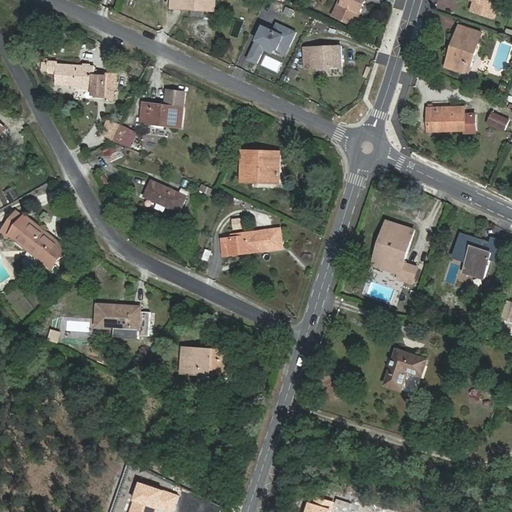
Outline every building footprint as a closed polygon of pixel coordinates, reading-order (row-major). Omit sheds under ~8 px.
[(180,6),(216,7),(215,0),(171,0),(172,10),(180,10),(180,6)] [(357,11),(361,13),(367,0),(343,0),(342,4),(338,3),(333,15),(351,24),(357,11)] [(493,0),(474,0),(471,10),(493,17),(497,7),(492,6),(493,0)] [(355,26),(361,13),(357,11),(351,24),(355,26)] [(238,37),(243,21),(235,19),(230,35),(238,37)] [(254,47),(248,60),(257,64),(264,50),(272,54),(274,49),(278,51),(281,44),(289,48),(296,33),(277,24),(274,31),(264,26),(259,36),(261,36),(256,48),(254,47)] [(454,53),(450,52),(445,66),(468,74),(482,33),(459,25),(454,40),(458,42),(454,53)] [(286,55),(289,48),(281,44),(278,51),(286,55)] [(304,49),(304,63),(305,69),(343,67),(342,46),(304,49)] [(297,63),(304,63),(304,49),(296,49),(297,63)] [(109,79),(95,78),(96,67),(92,66),(92,65),(84,64),(84,66),(59,65),(59,63),(50,62),(50,64),(43,64),(42,72),(48,72),(48,74),(57,75),(56,86),(75,87),(75,89),(93,90),(92,97),(107,98),(107,101),(114,102),(115,91),(117,91),(118,78),(109,77),(109,79)] [(143,124),(182,128),(186,93),(168,91),(166,106),(145,104),(143,124)] [(511,111),(496,104),(487,123),(503,130),(506,124),(511,126),(511,111)] [(464,106),(427,107),(428,131),(465,130),(465,133),(476,132),(474,113),(464,113),(464,106)] [(114,140),(120,125),(110,121),(110,122),(108,121),(102,134),(114,140)] [(130,130),(120,125),(114,140),(113,141),(123,146),(124,144),(129,132),(130,130)] [(129,132),(124,144),(130,147),(136,135),(129,132)] [(105,157),(107,156),(119,150),(123,148),(116,144),(102,152),(105,157)] [(119,150),(107,156),(111,162),(122,157),(119,150)] [(280,184),(281,153),(243,152),(242,182),(280,184)] [(180,213),(188,197),(153,181),(145,197),(180,213)] [(201,184),(199,191),(212,196),(215,189),(201,184)] [(18,197),(13,189),(6,192),(11,201),(18,197)] [(52,268),(67,249),(24,217),(24,218),(17,213),(0,233),(7,239),(10,235),(52,268)] [(236,229),(247,227),(246,218),(235,219),(236,229)] [(387,223),(376,255),(382,257),(393,225),(387,223)] [(382,257),(376,255),(373,265),(401,274),(399,279),(413,284),(418,269),(404,264),(415,231),(393,225),(382,257)] [(283,249),(281,229),(232,235),(232,239),(222,240),(224,256),(283,249)] [(473,246),(475,239),(462,235),(455,258),(468,263),(465,273),(483,279),(490,260),(499,263),(506,243),(493,239),(491,244),(489,251),(473,246)] [(491,244),(475,239),(473,246),(489,251),(491,244)] [(507,317),(511,303),(508,302),(503,316),(507,317)] [(141,308),(98,306),(97,328),(139,331),(139,336),(150,337),(151,313),(141,312),(141,308)] [(510,334),(511,329),(511,324),(506,322),(503,332),(510,334)] [(228,376),(230,352),(183,349),(182,373),(228,376)] [(427,361),(398,351),(387,385),(402,390),(408,372),(422,376),(427,361)] [(510,361),(511,356),(503,353),(501,358),(510,361)] [(130,511),(148,511),(150,506),(159,509),(161,503),(175,509),(180,496),(141,482),(130,511)] [(330,511),(334,502),(317,497),(315,505),(311,503),(307,511),(330,511)] [(168,511),(174,511),(175,509),(161,503),(159,509),(168,511)]
